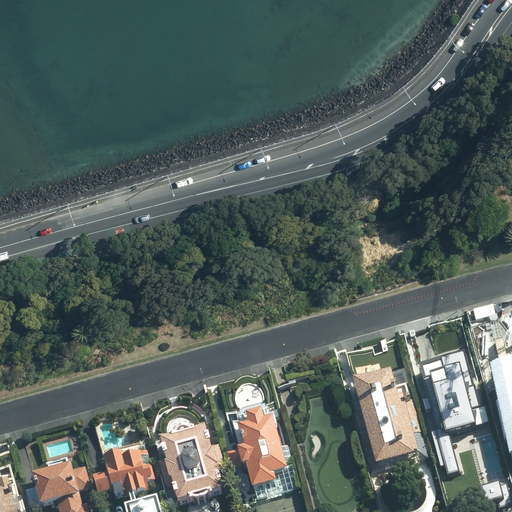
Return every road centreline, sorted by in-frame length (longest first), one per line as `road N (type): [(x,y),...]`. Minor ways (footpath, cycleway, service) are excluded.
road 1 (primary): [(0,259),(370,145),(429,107),(511,3)]
road 2 (residential): [(511,278),(0,420)]
